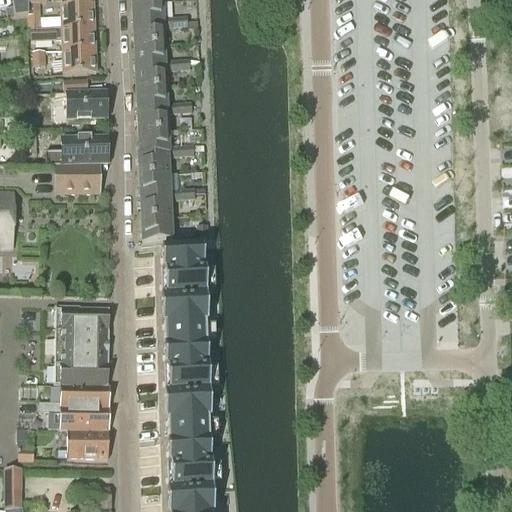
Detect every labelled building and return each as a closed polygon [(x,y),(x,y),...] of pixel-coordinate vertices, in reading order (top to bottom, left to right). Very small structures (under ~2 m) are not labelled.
[(27,19),(27,8),(38,7),(45,6),(44,0),(10,0),(11,10),(4,12),(6,22),(27,19)] [(162,22),(161,5),(131,7),(132,28),(162,27),(162,31),(174,31),(174,22),(162,22)] [(39,18),(38,7),(27,8),(27,19),(28,33),(40,33),(39,18)] [(59,32),(93,30),(92,7),(52,9),(52,18),(59,18),(59,32)] [(186,21),(174,22),(174,31),(186,30),(186,21)] [(163,48),(162,31),(162,27),(132,28),(133,50),(163,48)] [(94,53),(93,30),(59,32),(55,32),(55,43),(60,43),(61,55),(94,53)] [(55,32),(40,33),(28,33),(29,46),(55,45),(55,43),(55,32)] [(164,70),(164,75),(176,74),(176,65),(164,65),(163,48),(133,50),(134,71),(164,70)] [(94,53),(61,55),(62,79),(95,77),(94,53)] [(42,54),(30,56),(32,71),(43,70),(42,54)] [(188,64),(176,65),(176,74),(188,73),(188,64)] [(165,91),(164,75),(164,70),(134,71),(135,93),(165,91)] [(62,97),(87,96),(86,83),(62,84),(62,97)] [(135,93),(136,114),(166,113),(166,118),(178,117),(178,108),(166,108),(165,91),(135,93)] [(65,109),(65,123),(105,123),(105,96),(62,97),(53,97),(53,109),(65,109)] [(190,107),(178,108),(178,117),(190,116),(190,107)] [(167,135),(166,118),(166,113),(136,114),(137,136),(167,135)] [(37,121),(21,121),(21,133),(37,133),(37,121)] [(180,160),(180,151),(179,134),(167,135),(137,136),(138,157),(167,156),(167,161),(180,160)] [(106,168),(106,141),(60,142),(60,157),(48,157),(48,168),(106,168)] [(35,150),(21,150),(21,160),(35,160),(35,150)] [(192,150),(180,151),(180,160),(192,160),(192,150)] [(138,179),(168,178),(167,161),(167,156),(138,157),(137,157),(138,179)] [(98,198),(98,170),(54,170),(54,199),(98,198)] [(169,204),(181,203),(180,194),(168,195),(168,178),(138,179),(139,201),(169,199),(169,204)] [(195,197),(203,197),(203,189),(195,189),(195,197)] [(13,194),(0,193),(0,251),(13,252),(13,194)] [(192,194),(180,194),(181,203),(193,203),(192,194)] [(170,222),(169,204),(169,199),(139,201),(140,223),(170,222)] [(171,244),(170,222),(140,223),(141,245),(171,244)] [(196,242),(205,242),(205,229),(196,230),(196,242)] [(211,511),(210,467),(208,467),(207,424),(209,424),(207,370),(206,370),(204,327),(206,327),(204,273),(202,273),(201,251),(160,252),(160,274),(159,275),(160,328),(162,328),(163,371),(162,371),(163,425),(165,425),(166,468),(165,468),(166,511),(211,511)] [(106,392),(107,364),(108,314),(78,313),(78,311),(54,311),(52,390),(59,390),(59,391),(106,392)] [(367,380),(368,407),(448,405),(448,378),(367,380)] [(107,392),(106,392),(59,391),(59,407),(48,407),(48,417),(59,417),(59,412),(107,413),(107,392)] [(48,417),(48,407),(37,407),(37,417),(48,417)] [(66,435),(66,436),(107,437),(107,413),(59,412),(59,417),(59,435),(66,435)] [(107,463),(107,437),(66,436),(66,455),(56,455),(56,462),(65,462),(107,463)] [(17,451),(17,465),(32,465),(32,451),(17,451)] [(3,473),(3,511),(19,511),(20,473),(3,473)] [(81,511),(110,511),(109,491),(81,492),(81,511)]
